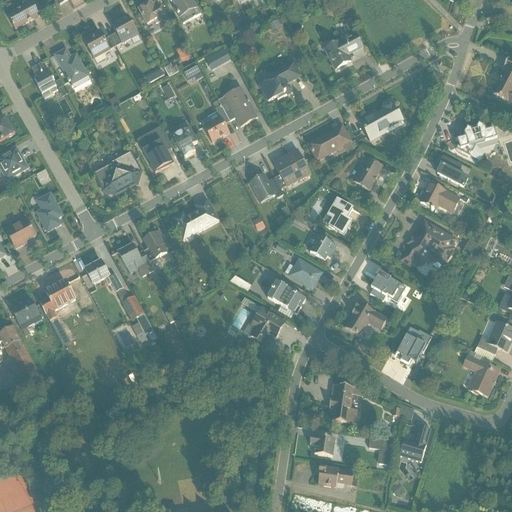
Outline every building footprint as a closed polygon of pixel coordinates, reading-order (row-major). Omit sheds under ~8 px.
[(169,0),(183,25),(201,15),(193,0),(169,0)] [(152,35),(171,25),(158,1),(139,11),(152,35)] [(38,15),(32,2),(8,14),(14,27),(38,15)] [(490,15),(484,18),(486,22),(488,25),(494,22),(490,15)] [(124,45),(140,36),(128,16),(112,25),(124,45)] [(96,59),(112,50),(101,30),(84,39),(96,59)] [(352,63),(348,57),(366,47),(358,31),(323,50),(336,72),(352,63)] [(71,87),(89,77),(77,53),(71,57),(67,49),(54,56),(71,87)] [(492,94),(511,102),(511,59),(508,58),(492,94)] [(29,71),(45,98),(59,89),(44,63),(29,71)] [(288,87),(304,79),(296,63),(258,81),(268,103),(291,92),(288,87)] [(178,64),(171,69),(178,78),(185,73),(178,64)] [(204,69),(192,76),(197,85),(209,78),(204,69)] [(169,73),(155,77),(158,84),(172,80),(169,73)] [(175,86),(170,89),(175,102),(181,99),(175,86)] [(240,128),(259,119),(243,87),(224,97),(240,128)] [(372,140),(406,121),(396,104),(362,123),(372,140)] [(212,144),(230,134),(220,116),(201,126),(212,144)] [(0,143),(16,134),(6,117),(0,120),(0,143)] [(478,145),(501,138),(496,119),(454,131),(460,146),(457,151),(472,157),(478,145)] [(318,163),(354,144),(345,127),(309,145),(318,163)] [(186,158),(202,149),(191,128),(175,137),(186,158)] [(154,174),(173,165),(162,141),(143,150),(154,174)] [(0,171),(6,182),(30,169),(17,147),(0,156),(0,171)] [(288,188),(312,176),(299,151),(275,163),(288,188)] [(145,179),(131,154),(112,164),(127,189),(145,179)] [(438,174),(466,189),(472,179),(460,172),(463,166),(444,155),(438,165),(442,167),(438,174)] [(354,182),(370,191),(384,167),(368,158),(354,182)] [(110,199),(127,189),(112,164),(96,174),(110,199)] [(260,204),(276,195),(265,175),(249,183),(260,204)] [(239,223),(259,214),(245,184),(225,193),(239,223)] [(453,215),(462,200),(432,184),(421,204),(437,213),(440,207),(453,215)] [(30,206),(49,236),(69,222),(50,192),(30,206)] [(330,227),(345,236),(354,221),(349,218),(355,208),(339,199),(328,217),(334,220),(330,227)] [(183,241),(221,222),(210,200),(172,219),(183,241)] [(278,232),(292,222),(287,216),(273,226),(278,232)] [(16,248),(37,236),(27,218),(6,230),(16,248)] [(267,219),(259,222),(263,232),(271,229),(267,219)] [(445,269),(461,242),(425,220),(400,260),(412,268),(415,263),(423,268),(428,259),(445,269)] [(144,241),(155,260),(170,252),(160,232),(144,241)] [(307,253),(328,265),(337,247),(316,236),(307,253)] [(485,244),(470,248),(474,262),(488,258),(485,244)] [(125,268),(142,260),(134,245),(118,254),(125,268)] [(287,278),(312,293),(323,275),(298,259),(287,278)] [(95,287),(112,277),(103,260),(86,270),(95,287)] [(397,303),(406,290),(378,273),(379,276),(377,278),(376,277),(375,278),(377,279),(371,290),(374,291),(371,295),(370,296),(383,304),(387,297),(397,303)] [(269,299),(296,314),(305,298),(278,283),(269,299)] [(50,322),(61,316),(52,296),(40,302),(50,322)] [(163,340),(141,299),(130,305),(140,324),(138,325),(148,343),(155,339),(157,344),(163,340)] [(21,330),(41,319),(31,300),(11,310),(21,330)] [(382,333),(391,319),(361,300),(343,327),(362,339),(371,326),(382,333)] [(272,350),(286,326),(260,310),(246,334),(272,350)] [(134,322),(118,329),(126,350),(142,344),(134,322)] [(487,345),(508,354),(511,345),(511,328),(497,322),(487,345)] [(182,337),(187,334),(183,324),(178,326),(182,337)] [(0,336),(23,381),(38,373),(14,327),(0,334),(0,336)] [(411,363),(416,366),(431,339),(419,333),(418,335),(411,331),(394,360),(408,367),(411,363)] [(468,391),(489,400),(501,371),(467,357),(462,369),(475,374),(468,391)] [(329,422),(356,426),(361,389),(334,386),(329,422)] [(404,419),(416,423),(420,411),(408,407),(404,419)] [(401,459),(424,464),(432,430),(418,427),(414,446),(405,444),(401,459)] [(315,456),(335,459),(337,440),(311,437),(310,447),(316,447),(315,456)] [(386,453),(386,467),(395,467),(396,454),(386,453)] [(318,487),(353,491),(355,472),(320,469),(318,487)] [(405,498),(410,492),(405,488),(400,495),(405,498)]
